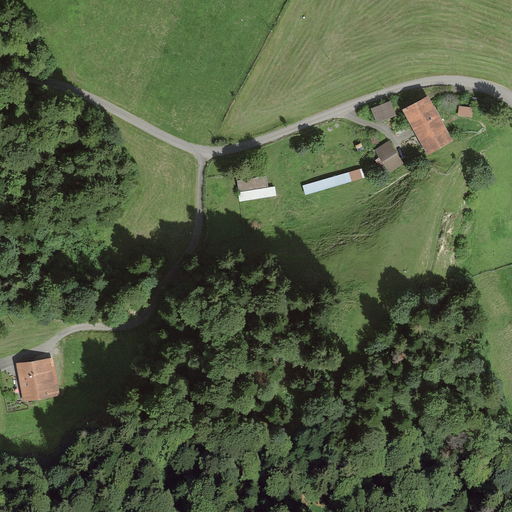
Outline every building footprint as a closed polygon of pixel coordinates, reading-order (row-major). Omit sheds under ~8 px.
[(453,141),(428,96),(403,110),(427,155),(453,141)] [(391,101),(371,109),(377,123),(396,116),(391,101)] [(476,109),(463,107),(463,114),(475,116),(476,109)] [(404,163),(389,140),(375,149),(390,172),(404,163)] [(306,195),(365,179),(362,169),(303,185),(306,195)] [(268,178),(239,183),(241,195),(270,190),(268,178)] [(51,358),(17,364),(24,402),(58,395),(51,358)]
